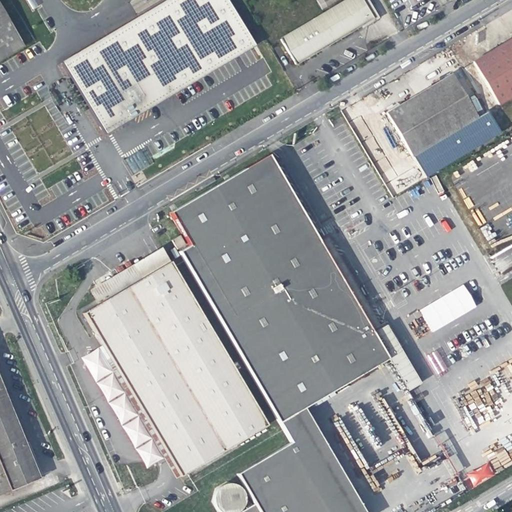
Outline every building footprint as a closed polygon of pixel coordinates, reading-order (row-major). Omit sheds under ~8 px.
[(0,0),(0,62),(25,50),(0,0)] [(101,134),(256,44),(230,0),(163,0),(139,15),(59,60),(101,134)] [(308,58),(360,27),(371,20),(359,0),(345,0),(279,40),(294,66),(308,58)] [(317,0),(321,9),(341,1),(340,0),(317,0)] [(367,0),(359,0),(371,20),(360,27),(362,29),(379,19),(367,0)] [(497,105),(511,95),(511,38),(503,44),(473,62),(497,105)] [(412,157),(476,119),(451,76),(436,84),(386,113),(412,157)] [(477,112),(482,110),(474,94),(469,96),(477,112)] [(220,184),(170,214),(190,247),(179,254),(283,431),(290,442),(236,473),(254,504),(252,505),(250,502),(245,501),(245,499),(245,495),(243,492),(241,488),(238,486),(234,484),(230,483),(226,483),(222,485),(219,487),(216,490),(214,493),(213,497),(213,501),(214,505),(216,509),(219,511),(238,511),(241,510),(243,507),(243,506),(246,507),(246,508),(240,511),(331,511),(299,457),(316,448),(295,413),(310,405),(390,357),(374,331),(319,239),(269,155),(220,184)] [(319,239),(374,331),(384,326),(329,233),(319,239)] [(90,291),(99,306),(170,264),(171,264),(163,250),(90,291)] [(84,315),(110,359),(121,378),(167,457),(179,479),(266,428),(170,264),(99,306),(84,315)] [(431,332),(477,308),(465,285),(419,309),(431,332)] [(384,326),(374,331),(390,357),(408,387),(422,379),(388,323),(384,326)] [(269,434),(266,428),(179,479),(167,457),(121,378),(110,359),(104,363),(114,381),(95,392),(141,472),(160,461),(172,482),(179,485),(269,434)] [(0,495),(37,480),(10,413),(0,387),(0,495)] [(299,457),(331,511),(373,511),(310,405),(295,413),(316,448),(299,457)] [(473,486),(494,475),(488,463),(467,474),(473,486)]
